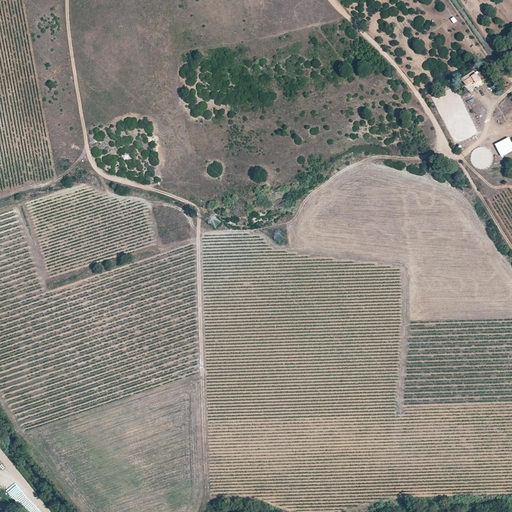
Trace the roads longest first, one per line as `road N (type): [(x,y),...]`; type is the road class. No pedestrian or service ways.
road 1 (track): [(66,0),(91,162),(105,176),(180,198),(198,212),(207,493)]
road 2 (track): [(332,0),(401,70),(511,245)]
